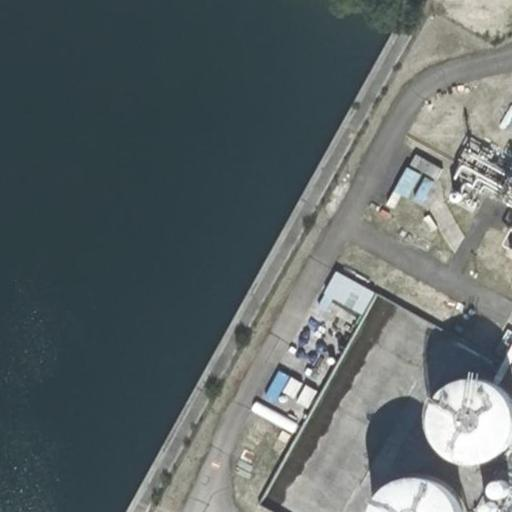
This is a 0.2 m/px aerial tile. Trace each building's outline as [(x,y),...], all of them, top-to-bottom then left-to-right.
[(404,201),(422,211),(442,178),(414,161),(384,211),(394,217),(404,201)] [(367,313),(379,290),(341,270),(328,294),(367,313)] [(483,358),(511,373),(511,343),(495,335),(483,358)] [(477,471),(490,462),(501,445),(504,429),(500,412),(490,397),(476,387),(458,383),(439,387),(425,397),(416,409),(412,429),(415,445),(425,462),(440,472),(458,475),(477,471)] [(441,511),(433,500),(419,490),(401,486),(382,490),(368,500),(359,511),(441,511)]
